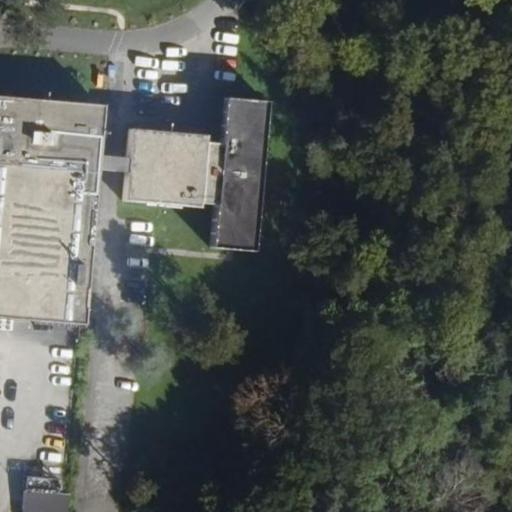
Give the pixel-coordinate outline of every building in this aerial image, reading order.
[(94,156),(98,107),(0,97),(0,319),(81,326),(93,170),(94,156)] [(250,253),(263,102),(221,99),(218,145),(202,144),(202,137),(126,129),(124,159),(123,174),(121,202),(195,210),(196,204),(212,205),(208,249),(250,253)] [(123,174),(124,159),(94,156),(93,170),(123,174)] [(59,451),(62,420),(43,418),(40,449),(59,451)] [(62,511),(63,495),(19,491),(17,509),(62,511)]
